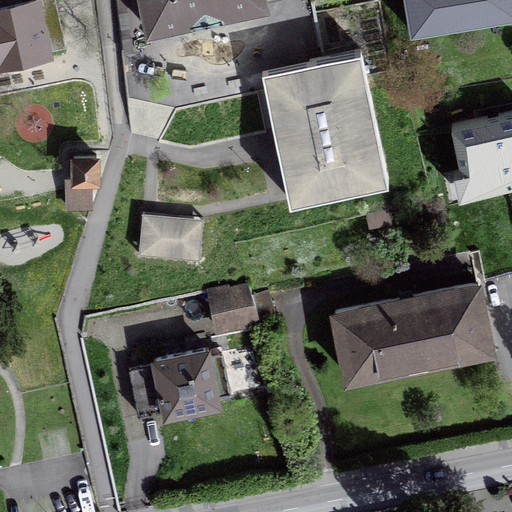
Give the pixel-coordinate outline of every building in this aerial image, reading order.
[(0,0),(0,59),(48,49),(36,0),(21,0),(15,1),(14,0),(0,0)] [(141,0),(147,28),(268,3),(267,0),(141,0)] [(511,0),(406,0),(411,30),(511,13),(511,0)] [(388,178),(361,48),(262,69),(290,199),(388,178)] [(511,109),(451,123),(461,167),(453,168),(459,193),(511,181),(511,109)] [(67,205),(91,204),(90,178),(97,178),(97,154),(73,155),(74,177),(66,177),(67,205)] [(511,239),(470,248),(477,278),(511,270),(511,239)] [(347,375),(491,346),(478,281),(334,310),(347,375)] [(218,327),(260,318),(252,294),(248,282),(210,289),(218,327)] [(260,318),(274,313),(267,290),(252,294),(260,318)] [(153,358),(154,362),(164,408),(165,412),(219,401),(208,347),(153,358)] [(138,413),(164,408),(154,362),(129,367),(138,413)]
